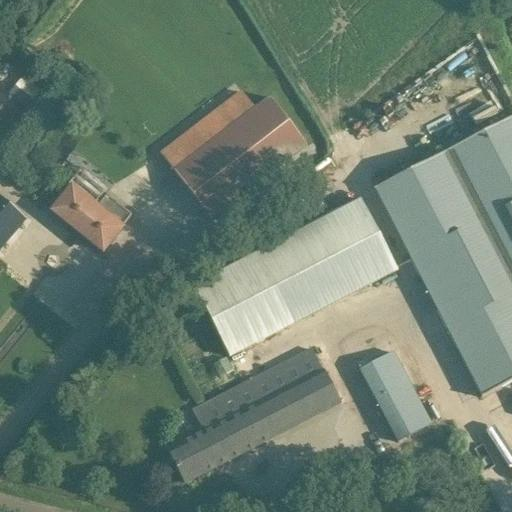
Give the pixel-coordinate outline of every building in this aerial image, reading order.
[(27,108),(42,90),(23,75),(8,93),(27,108)] [(269,98),(174,171),(212,220),(306,148),(269,98)] [(511,116),(451,147),(511,267),(511,116)] [(481,399),(511,382),(511,282),(446,153),(373,190),(481,399)] [(48,212),(103,256),(125,228),(123,226),(131,215),(106,195),(98,206),(71,184),(48,212)] [(0,249),(25,220),(0,199),(0,249)] [(360,200),(192,287),(229,359),(397,273),(360,200)] [(351,398),(322,343),(211,400),(212,404),(223,423),(168,451),(184,484),(351,398)] [(398,442),(431,425),(392,353),(360,371),(398,442)]
